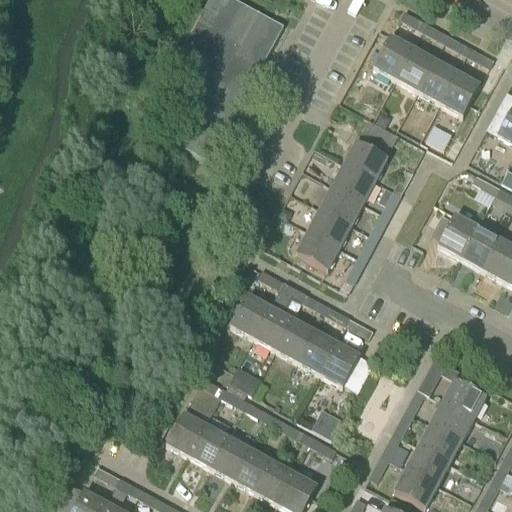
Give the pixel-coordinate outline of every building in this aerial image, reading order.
[(208,167),(282,33),(222,0),(212,0),(168,81),(210,104),(183,153),(208,167)] [(421,38),(426,30),(403,17),(399,25),(421,38)] [(443,50),(448,42),(426,30),(421,38),(443,50)] [(465,62),(470,54),(448,42),(443,50),(465,62)] [(394,87),(412,56),(389,43),(372,75),(394,87)] [(470,54),(465,62),(488,75),(492,67),(470,54)] [(416,99),(434,68),(412,56),(394,87),(416,99)] [(438,111),(456,80),(434,68),(416,99),(438,111)] [(456,80),(438,111),(461,124),(478,92),(456,80)] [(370,126),(380,106),(357,95),(347,115),(370,126)] [(511,151),(511,113),(496,143),(511,151)] [(342,171),(373,188),(386,165),(354,148),(342,171)] [(362,210),(373,188),(342,171),(330,193),(362,210)] [(384,193),(399,202),(411,179),(403,175),(392,197),(384,193)] [(501,188),(511,192),(511,177),(507,175),(501,188)] [(493,202),(497,194),(475,182),(471,190),(493,202)] [(350,233),(362,210),(330,193),(318,216),(350,233)] [(387,224),(399,202),(384,193),(376,208),(384,212),(379,220),(387,224)] [(511,212),(511,201),(497,194),(493,202),(511,212)] [(338,255),(350,233),(318,216),(306,238),(338,255)] [(375,246),(387,224),(379,220),(368,242),(375,246)] [(458,266),(476,234),(453,221),(436,253),(458,266)] [(441,223),(432,239),(440,244),(449,227),(441,223)] [(480,278),(498,246),(476,234),(458,266),(480,278)] [(326,278),(338,255),(306,238),(294,261),(326,278)] [(364,268),(375,246),(368,242),(356,264),(364,268)] [(503,290),(511,272),(511,253),(498,246),(480,278),(503,290)] [(351,291),(364,268),(356,264),(344,287),(351,291)] [(511,272),(503,290),(511,294),(511,272)] [(278,297),(282,289),(260,277),(256,285),(278,297)] [(282,321),(290,304),(295,295),(282,289),(278,297),(269,314),(268,314),(251,346),(273,358),(291,326),(282,321)] [(251,346),(268,314),(245,301),(228,333),(251,346)] [(322,321),(326,313),(304,301),(300,309),(322,321)] [(344,333),(348,325),(326,313),(322,321),(344,333)] [(348,325),(344,333),(367,345),(371,337),(348,325)] [(296,370),(313,338),(291,326),(273,358),(296,370)] [(318,381),(335,350),(313,338),(296,370),(318,381)] [(335,350),(318,381),(341,394),(358,362),(335,350)] [(440,409),(472,426),(484,403),(457,388),(461,378),(433,364),(429,373),(428,374),(437,378),(452,386),(440,409)] [(437,378),(428,374),(418,392),(426,397),(437,378)] [(220,404),(224,396),(202,384),(198,392),(220,404)] [(242,416),(246,408),(224,396),(220,404),(242,416)] [(412,422),(424,400),(416,396),(404,418),(412,422)] [(264,428),(268,420),(246,408),(242,416),(264,428)] [(460,448),(472,426),(440,409),(428,431),(460,448)] [(335,448),(346,427),(322,414),(311,435),(335,448)] [(400,444),(412,422),(404,418),(392,440),(400,444)] [(187,464),(204,432),(181,420),(164,451),(187,464)] [(286,440),(290,432),(268,420),(264,428),(286,440)] [(448,470),(460,448),(428,431),(416,453),(448,470)] [(209,476),(226,444),(204,432),(187,464),(209,476)] [(308,452),(312,444),(290,432),(286,440),(308,452)] [(388,466),(400,444),(392,440),(380,462),(388,466)] [(231,488),(248,456),(226,444),(209,476),(231,488)] [(312,444),(308,452),(331,465),(336,457),(312,444)] [(510,471),(511,467),(511,448),(502,466),(510,471)] [(436,492),(448,470),(416,453),(404,475),(436,492)] [(254,500),(271,468),(248,456),(231,488),(254,500)] [(376,488),(388,466),(380,462),(368,485),(376,488)] [(511,481),(506,478),(510,471),(502,466),(490,489),(498,493),(498,492),(509,498),(511,492),(511,481)] [(276,511),(293,480),(271,468),(254,500),(276,511)] [(115,493),(119,484),(96,472),(92,480),(115,493)] [(417,511),(425,511),(436,492),(404,475),(392,498),(417,511)] [(293,480),(276,511),(305,511),(316,493),(293,480)] [(136,504),(141,496),(119,484),(115,493),(136,504)] [(480,511),(487,511),(498,493),(490,489),(478,511),(480,511)] [(150,511),(161,511),(163,508),(141,496),(136,504),(150,511)] [(103,511),(105,510),(82,498),(74,511),(103,511)] [(352,511),(363,511),(367,505),(359,500),(352,511)]
